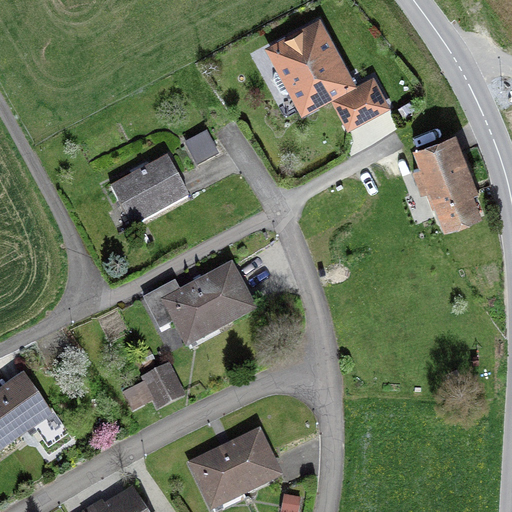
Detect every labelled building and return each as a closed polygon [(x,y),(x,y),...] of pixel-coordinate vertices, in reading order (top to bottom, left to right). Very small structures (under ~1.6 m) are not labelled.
[(264,46),(277,70),(270,74),(282,96),(289,92),(301,115),(331,100),(348,131),(391,108),(373,75),(356,84),(319,16),(264,46)] [(412,147),(420,166),(412,169),(421,192),(425,190),(432,208),(435,207),(443,230),(482,215),(474,192),(478,190),(456,130),(412,147)] [(219,155),(207,131),(184,143),(196,167),(219,155)] [(125,231),(189,197),(167,156),(110,187),(118,203),(111,207),(125,231)] [(161,332),(164,331),(173,348),(183,343),(185,348),(191,345),(194,350),(220,336),(218,332),(258,311),(233,263),(180,290),(175,281),(151,294),(149,292),(142,295),(161,332)] [(186,397),(170,363),(141,377),(143,382),(129,389),(138,409),(152,402),(156,411),(186,397)] [(0,452),(54,417),(24,374),(0,390),(0,452)] [(209,511),(283,478),(260,429),(187,463),(209,511)] [(146,511),(133,488),(105,504),(102,500),(81,511),(146,511)] [(299,511),(302,498),(283,495),(280,511),(299,511)]
